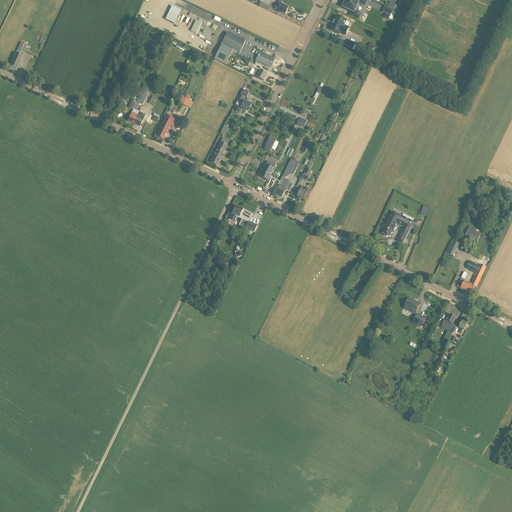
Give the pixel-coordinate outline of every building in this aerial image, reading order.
[(366,0),(357,0),(358,0),(357,0),(346,0),(347,0),(346,0),(344,0),(343,2),(345,3),(343,8),(352,12),(350,15),(359,19),(356,18),(358,14),(354,12),(356,8),(358,9),(359,6),(357,5),(359,3),(365,6),(368,0),(366,0)] [(279,7),(277,12),(281,13),(285,15),(286,14),(288,11),(287,11),(288,8),(282,5),(283,3),(279,1),(277,6),(279,7)] [(261,2),(259,7),(269,11),(270,8),(267,6),(268,5),(261,2)] [(388,8),(393,11),(396,5),(390,2),(388,8)] [(173,23),(179,10),(170,6),(164,19),(173,23)] [(393,11),(388,8),(385,6),(382,12),(390,16),(393,11)] [(340,17),(339,18),(337,17),(334,21),(334,22),(333,24),(332,25),(333,25),(330,30),(340,35),(340,33),(346,36),(348,31),(345,30),(346,27),(344,26),(346,21),(343,20),(343,19),(343,18),(341,17),(340,17)] [(201,24),(195,22),(190,32),(196,35),(201,24)] [(225,65),(231,53),(234,54),(236,52),(239,53),(239,55),(249,59),(249,58),(256,61),(258,56),(252,53),(253,49),(244,45),(246,41),(227,32),(214,60),(225,65)] [(346,45),(351,47),(354,42),(348,39),(346,45)] [(17,69),(28,45),(21,42),(10,67),(17,69)] [(258,56),(256,61),(269,68),(274,59),(260,52),(258,56)] [(266,74),(256,69),(252,76),(263,81),(266,74)] [(150,89),(143,86),(136,100),(135,101),(136,102),(135,102),(142,105),(150,89)] [(249,93),(243,90),(240,96),(240,95),(235,105),(248,111),(251,105),(247,103),(249,100),(246,98),(249,93)] [(183,97),(179,103),(186,107),(190,101),(183,97)] [(134,124),(139,112),(133,109),(128,121),(134,124)] [(139,112),(134,124),(140,127),(146,115),(139,112)] [(166,117),(163,124),(156,137),(163,140),(169,127),(173,128),(178,118),(174,116),(173,117),(168,114),(166,117)] [(307,121),(300,118),(296,125),(303,128),(307,121)] [(269,139),(264,150),(270,152),(275,142),(269,139)] [(220,143),(210,163),(216,166),(227,146),(225,145),(220,143)] [(287,166),(285,172),(296,177),(302,164),(295,160),(295,161),(291,159),(288,167),(287,166)] [(258,176),(268,181),(268,180),(270,181),(267,187),(275,192),(280,183),(271,178),(271,179),(269,178),(271,174),(273,170),(273,169),(274,167),(274,165),(268,162),(267,163),(266,166),(265,166),(263,170),(262,169),(258,176)] [(306,172),(302,179),(307,181),(310,174),(306,172)] [(275,192),(274,195),(281,199),(286,190),(289,191),(292,186),(288,184),(289,182),(282,178),(280,183),(279,185),(275,192)] [(297,197),(303,200),(305,197),(308,199),(312,190),(305,187),(305,188),(302,186),(297,197)] [(254,233),(257,226),(248,222),(252,215),(236,206),(236,207),(235,207),(228,220),(232,222),(233,220),(235,220),(237,217),(242,219),(239,225),(245,229),(245,228),(254,233)] [(423,206),(420,214),(426,216),(429,208),(423,206)] [(402,244),(410,228),(413,223),(393,212),(382,233),(384,234),(384,236),(387,237),(388,236),(390,237),(393,230),(394,231),(395,229),(396,228),(395,227),(397,224),(405,228),(398,241),(402,244)] [(465,238),(478,243),(481,235),(478,234),(480,229),(470,225),(465,238)] [(460,244),(452,241),(446,253),(454,257),(460,244)] [(471,285),(461,280),(457,287),(461,289),(472,295),(475,287),(477,288),(493,255),(486,252),(479,266),(470,261),(466,269),(476,274),(471,285)] [(420,305),(409,299),(404,308),(415,314),(420,305)] [(426,319),(417,315),(413,323),(421,327),(426,319)] [(451,329),(456,318),(450,315),(448,319),(444,325),(447,327),(451,329)] [(468,324),(462,321),(459,328),(462,329),(460,333),(462,334),(464,331),(468,324)] [(448,329),(443,339),(449,342),(454,332),(448,329)]
